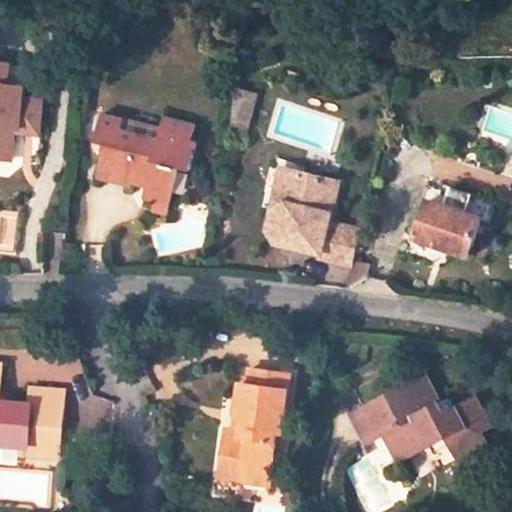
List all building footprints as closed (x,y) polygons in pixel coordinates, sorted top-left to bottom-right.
[(0,159),(0,160),(1,147),(18,149),(20,132),(27,133),(29,121),(46,123),(49,102),(28,100),(30,87),(15,85),(17,66),(0,63),(0,159)] [(237,95),(234,124),(249,126),(256,96),(237,95)] [(137,175),(151,178),(147,198),(155,200),(153,210),(171,215),(176,196),(170,187),(174,172),(188,167),(199,122),(167,114),(164,125),(161,136),(125,127),(128,117),(106,111),(102,130),(99,141),(108,143),(100,179),(134,187),(137,175)] [(125,127),(161,136),(164,125),(128,117),(125,127)] [(27,133),(45,135),(46,123),(29,121),(27,133)] [(0,160),(17,161),(18,149),(1,147),(0,160)] [(279,169),(273,198),(269,216),(273,217),(286,208),(291,185),(306,176),(279,169)] [(291,185),(286,208),(273,217),(268,236),(273,244),(321,254),(320,258),(352,266),(360,231),(337,225),(333,218),(336,204),(336,203),(330,202),(336,182),(306,176),(291,185)] [(336,203),(341,184),(336,182),(330,202),(336,203)] [(439,182),(419,238),(472,256),(484,222),(491,224),(499,203),(439,182)] [(28,404),(0,402),(0,377),(1,364),(0,364),(0,445),(21,447),(27,447),(28,447),(28,440),(61,442),(65,391),(29,388),(28,404)] [(244,418),(242,435),(229,433),(225,460),(234,461),(231,483),(273,488),(279,435),(287,437),(294,378),(253,373),(252,388),(242,387),(239,418),(244,418)] [(402,460),(449,434),(459,451),(488,436),(484,429),(493,424),(477,396),(457,407),(452,397),(442,402),(427,376),(355,415),(370,443),(388,433),(402,460)] [(466,464),(495,448),(488,436),(459,451),(466,464)] [(21,454),(60,456),(61,442),(28,440),(28,447),(27,447),(21,447),(21,454)] [(231,483),(234,461),(225,460),(222,482),(231,483)]
